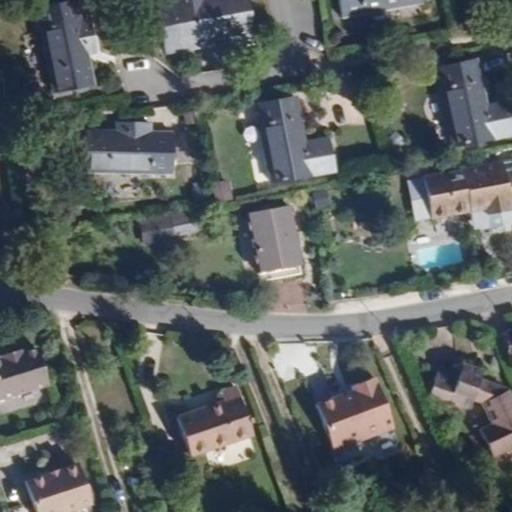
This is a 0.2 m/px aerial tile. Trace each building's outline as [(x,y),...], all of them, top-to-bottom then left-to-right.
[(52,92),(86,85),(80,56),(86,55),(94,53),(91,35),(88,20),(79,21),(74,0),(73,0),(35,8),(52,92)] [(172,5),(171,0),(166,0),(155,2),(157,8),(172,5)] [(246,6),(245,0),(171,0),(172,5),(157,8),(164,52),(230,40),(229,34),(251,30),(246,6)] [(420,3),(419,0),(338,0),(341,17),(420,3)] [(252,36),(251,30),(229,34),(230,40),(252,36)] [(86,85),(91,84),(86,55),(80,56),(86,85)] [(451,146),(511,133),(511,123),(507,99),(484,104),(479,77),(475,59),(435,68),(451,146)] [(269,182),(332,171),(326,137),(303,141),(295,96),(270,101),(255,103),(269,182)] [(169,173),(170,132),(148,132),(148,123),(133,122),(115,122),(114,131),(114,137),(84,137),(84,171),(169,173)] [(511,173),(504,175),(503,166),(423,180),(431,222),(454,218),(470,215),(470,213),(484,210),(485,213),(486,219),(492,223),(507,220),(511,214),(510,208),(511,207),(511,173)] [(212,202),(228,201),(226,182),(210,184),(212,202)] [(300,275),(288,205),(245,213),(258,283),(290,277),(300,275)] [(202,212),(201,207),(137,217),(142,244),(175,238),(174,235),(171,219),(202,212)] [(174,235),(205,228),(202,212),(171,219),(174,235)] [(0,398),(44,384),(32,348),(18,353),(17,350),(8,354),(0,356),(0,398)] [(511,401),(506,390),(479,380),(482,371),(461,364),(456,376),(448,372),(440,369),(429,392),(432,402),(459,412),(468,407),(472,399),(481,402),(490,423),(479,428),(493,457),(511,447),(511,401)] [(340,392),(315,401),(334,452),(393,427),(375,375),(348,385),(350,388),(344,390),(340,392)] [(189,455),(251,434),(234,387),(223,391),(226,400),(222,401),(196,410),(175,417),(189,455)] [(44,479),(24,486),(32,511),(75,511),(89,507),(75,468),(58,474),(59,477),(45,481),(44,479)]
